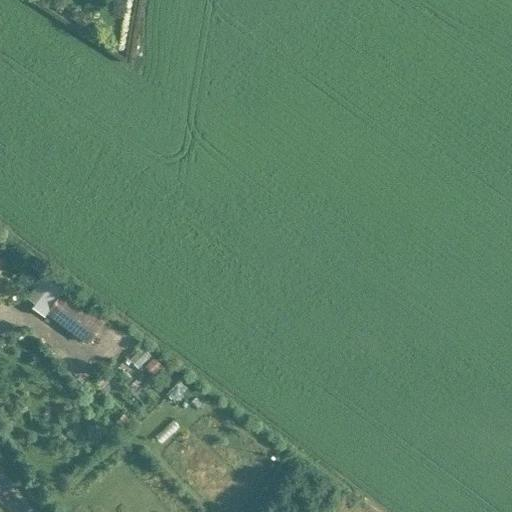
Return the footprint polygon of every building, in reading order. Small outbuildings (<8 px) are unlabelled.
[(31,262),(19,279),(31,288),(44,271),(31,262)] [(46,274),(27,299),(35,305),(32,308),(43,316),(45,313),(44,313),(61,291),(65,286),(55,278),(54,280),(46,274)] [(61,291),(44,313),(45,313),(87,345),(103,323),(61,291)] [(19,339),(0,349),(0,359),(0,360),(23,348),(19,339)] [(154,358),(144,367),(152,376),(162,367),(154,358)] [(124,415),(116,422),(125,432),(133,424),(124,415)]
